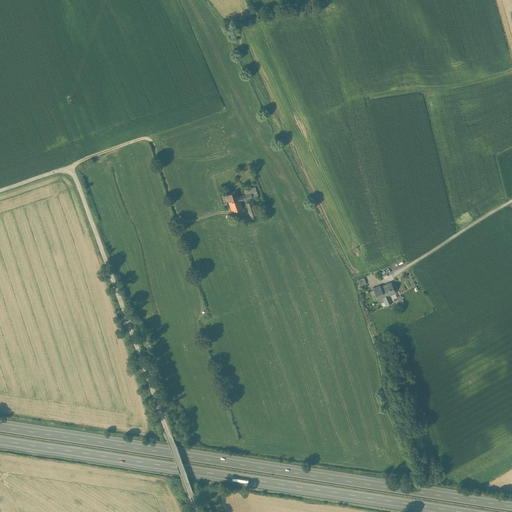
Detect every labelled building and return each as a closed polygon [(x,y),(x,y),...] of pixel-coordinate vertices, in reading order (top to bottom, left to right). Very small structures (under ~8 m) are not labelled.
[(412,63),(407,68),(417,80),(422,74),(412,63)] [(238,189),(227,194),(234,212),(244,208),(242,202),(260,196),(256,185),(246,188),(246,193),(240,196),(238,189)] [(254,201),(248,203),(252,218),(259,215),(254,201)] [(365,276),(358,278),(361,285),(367,283),(365,276)] [(380,281),(374,284),(374,286),(373,286),(379,300),(381,299),(384,305),(395,299),(397,303),(404,299),(402,294),(398,296),(394,288),(395,288),(391,278),(381,283),(380,281)]
